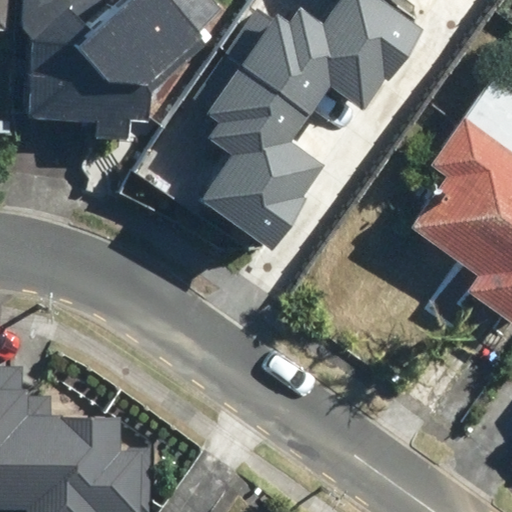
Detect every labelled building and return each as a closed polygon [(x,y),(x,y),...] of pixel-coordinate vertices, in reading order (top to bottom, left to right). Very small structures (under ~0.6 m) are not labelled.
[(232,14),(219,0),(114,0),(73,36),(30,33),(24,117),(127,124),(129,101),(232,14)] [(368,0),(332,53),(410,107),(484,0),(368,0)] [(282,132),(327,66),(254,16),(208,81),(282,132)] [(511,82),(493,69),(429,162),(446,174),(410,226),(476,272),(466,287),(511,318),(511,82)] [(21,357),(0,356),(0,495),(21,497),(19,511),(99,511),(100,509),(149,511),(152,441),(117,440),(119,400),(20,396),(21,357)]
